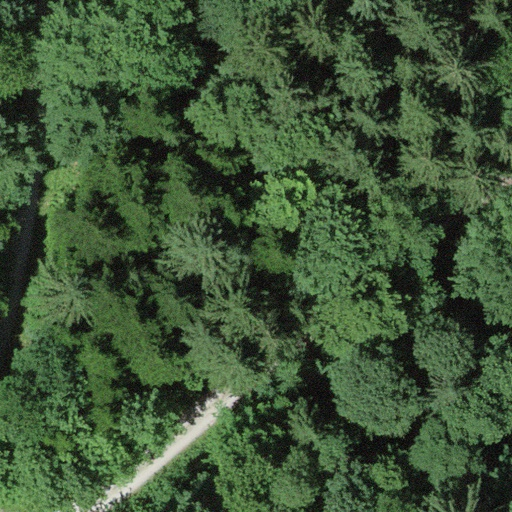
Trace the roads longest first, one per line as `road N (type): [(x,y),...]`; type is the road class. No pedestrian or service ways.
road 1 (track): [(86,511),(511,197)]
road 2 (track): [(0,332),(50,0)]
